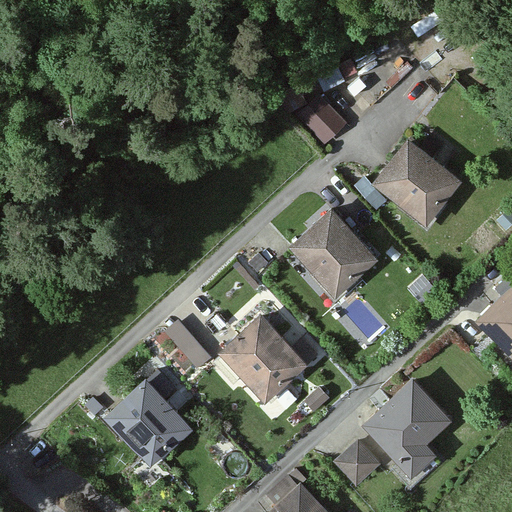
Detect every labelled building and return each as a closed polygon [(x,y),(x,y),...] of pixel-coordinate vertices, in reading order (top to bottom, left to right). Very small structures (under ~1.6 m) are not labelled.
[(326,84),(346,73),(337,57),(317,68),(326,84)] [(298,77),(282,86),(293,105),(309,97),(298,77)] [(326,138),(349,117),(320,86),(298,107),(326,138)] [(462,176),(405,134),(372,182),(423,219),(462,176)] [(329,206),(288,244),(331,295),(375,254),(329,206)] [(511,282),(472,318),(511,356),(511,282)] [(258,311),(216,350),(262,399),(285,378),(311,354),(297,339),(290,346),(258,311)] [(206,357),(177,319),(163,330),(192,368),(206,357)] [(144,372),(101,412),(148,463),(190,426),(167,401),(175,393),(154,371),(148,377),(144,372)] [(410,374),(361,421),(410,474),(432,455),(428,444),(449,416),(410,374)] [(376,465),(354,442),(331,463),(353,486),(376,465)] [(324,511),(295,483),(263,511),(324,511)]
